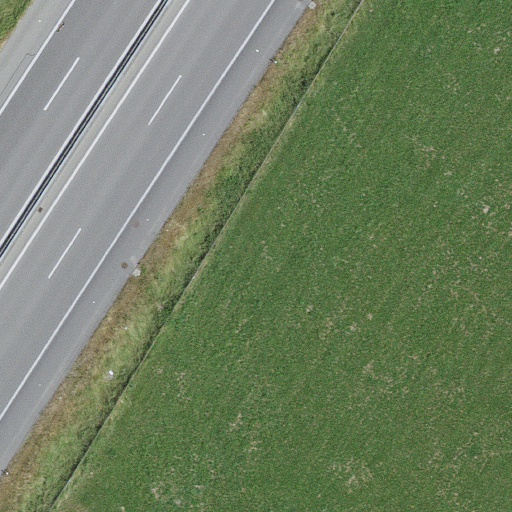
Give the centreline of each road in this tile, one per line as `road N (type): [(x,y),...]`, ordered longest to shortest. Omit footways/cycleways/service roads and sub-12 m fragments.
road 1 (motorway): [(0,346),(224,0)]
road 2 (motorway): [(111,0),(0,170)]
